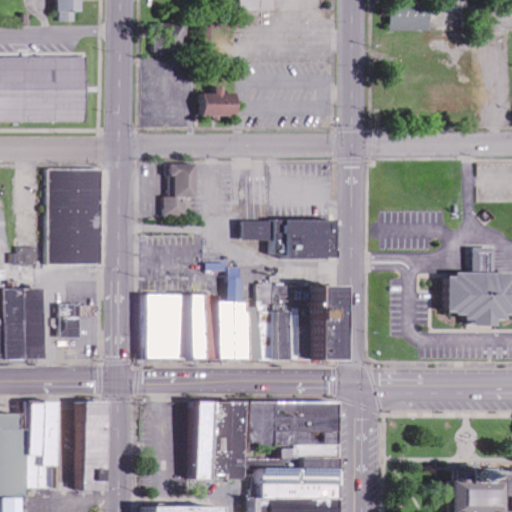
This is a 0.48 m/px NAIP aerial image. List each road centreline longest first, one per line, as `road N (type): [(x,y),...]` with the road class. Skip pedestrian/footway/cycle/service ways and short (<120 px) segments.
road 1 (primary): [(354,383),(358,0)]
road 2 (primary): [(120,0),(118,381)]
road 3 (residential): [(355,144),(0,150)]
road 4 (secondary): [(354,383),(118,381)]
road 5 (secondary): [(354,383),(511,382)]
road 6 (residential): [(511,142),(355,144)]
road 7 (primary): [(118,381),(118,511)]
road 8 (primary): [(355,511),(354,383)]
